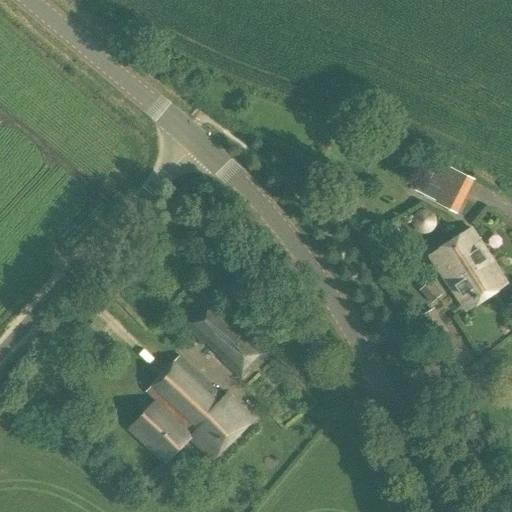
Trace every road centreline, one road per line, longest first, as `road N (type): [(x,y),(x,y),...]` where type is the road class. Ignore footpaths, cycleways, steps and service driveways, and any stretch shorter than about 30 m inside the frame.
road 1 (secondary): [(441,511),(321,277),(195,136)]
road 2 (unclassified): [(0,350),(195,136)]
road 3 (secondary): [(195,136),(29,0)]
